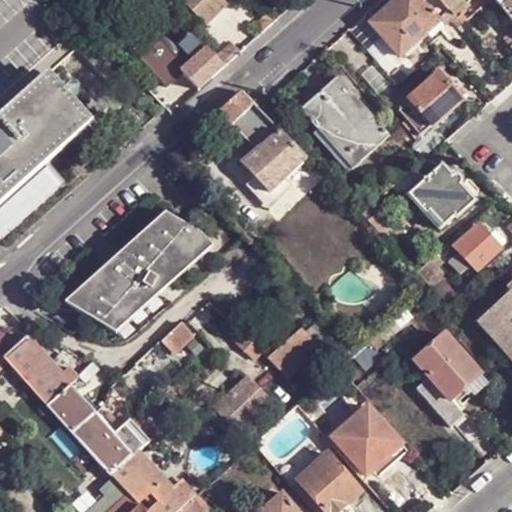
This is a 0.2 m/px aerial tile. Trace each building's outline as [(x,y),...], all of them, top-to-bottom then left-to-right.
[(181,0),(202,21),(223,0),(181,0)] [(401,57),(440,22),(439,20),(450,10),(441,0),(396,0),(370,24),(401,57)] [(441,0),(450,10),(460,0),(441,0)] [(497,1),(496,0),(482,0),(490,8),(498,2),(497,1)] [(511,0),(498,0),(497,1),(498,2),(504,9),(511,0)] [(262,33),(277,20),(269,12),(255,26),(262,33)] [(225,67),(192,33),(183,41),(190,48),(198,56),(182,71),(199,90),(225,67)] [(177,47),(166,35),(141,59),(168,87),(183,73),(182,71),(168,56),(184,53),(177,47)] [(183,41),(177,47),(184,53),(190,48),(183,41)] [(463,100),(439,74),(409,102),(410,103),(400,112),(398,110),(394,113),(410,130),(414,127),(421,135),(431,126),(433,128),(463,100)] [(338,78),(302,111),(317,128),(329,142),(336,136),(353,155),(360,163),(390,136),(383,129),(380,124),(350,91),(338,78)] [(36,87),(0,118),(0,233),(1,234),(64,180),(49,162),(79,135),(36,87)] [(380,124),(384,121),(354,88),(350,91),(380,124)] [(221,111),(258,151),(281,132),(259,109),(243,92),(221,111)] [(95,117),(80,130),(97,148),(111,135),(95,117)] [(325,146),(329,142),(317,128),(313,133),(325,146)] [(307,159),(281,132),(258,151),(242,162),(255,177),(270,193),(286,179),(307,159)] [(329,142),(325,146),(348,172),(360,163),(353,155),(336,136),(329,142)] [(409,196),(440,230),(455,216),(456,218),(475,201),(472,198),(462,187),(461,185),(463,181),(462,176),(457,174),(452,175),(443,164),(409,196)] [(293,187),(286,179),(270,193),(255,177),(246,185),(269,209),(293,187)] [(470,181),(462,187),(472,198),(480,192),(470,181)] [(176,218),(167,213),(68,302),(91,316),(117,332),(214,246),(203,235),(190,227),(176,218)] [(480,224),(456,245),(463,253),(455,261),(462,268),(470,261),(477,270),(501,248),(480,224)] [(448,304),(456,296),(430,269),(441,259),(438,255),(417,272),(433,289),(448,304)] [(479,324),(511,361),(511,295),(511,294),(479,324)] [(380,335),(385,343),(400,329),(394,322),(380,335)] [(174,355),(192,337),(180,324),(161,341),(174,355)] [(320,351),(302,329),(283,346),(268,359),(287,378),(320,351)] [(0,343),(0,351),(6,357),(25,341),(14,330),(0,343)] [(357,354),(339,334),(322,349),(339,370),(340,369),(353,357),(357,354)] [(255,361),(262,354),(242,335),(234,343),(255,361)] [(357,354),(353,357),(365,369),(381,355),(376,351),(385,343),(380,335),(357,354)] [(445,336),(416,362),(429,378),(417,389),(451,427),(464,415),(451,402),(468,387),(479,377),(481,375),(445,336)] [(25,341),(6,357),(94,455),(106,469),(133,498),(137,502),(140,506),(146,511),(177,511),(195,496),(183,482),(174,489),(139,452),(159,434),(140,414),(127,425),(141,440),(135,445),(137,446),(131,451),(71,385),(77,380),(70,371),(64,377),(28,338),(25,341)] [(486,384),(479,377),(468,387),(475,394),(486,384)] [(216,408),(238,432),(270,402),(248,379),(216,408)] [(208,416),(230,440),(238,432),(216,408),(208,416)] [(332,439),(366,477),(401,445),(367,408),(332,439)] [(408,452),(401,445),(366,477),(372,485),(408,452)] [(299,482),(325,511),(351,511),(347,507),(363,493),(330,455),(299,482)] [(260,511),(300,511),(283,492),(261,511),(260,511)] [(205,511),(209,509),(197,494),(195,496),(177,511),(205,511)] [(137,502),(133,498),(116,511),(133,511),(140,506),(137,502)] [(252,500),(236,511),(260,511),(261,511),(252,500)]
